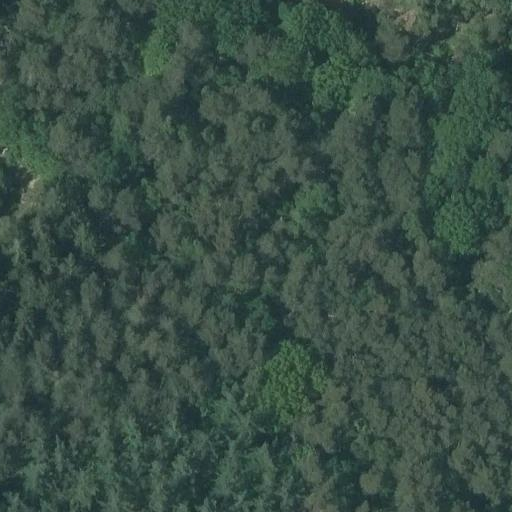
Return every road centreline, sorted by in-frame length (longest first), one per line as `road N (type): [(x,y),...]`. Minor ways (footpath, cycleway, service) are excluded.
road 1 (track): [(277,511),(185,382),(0,157)]
road 2 (track): [(511,120),(496,101),(266,0)]
